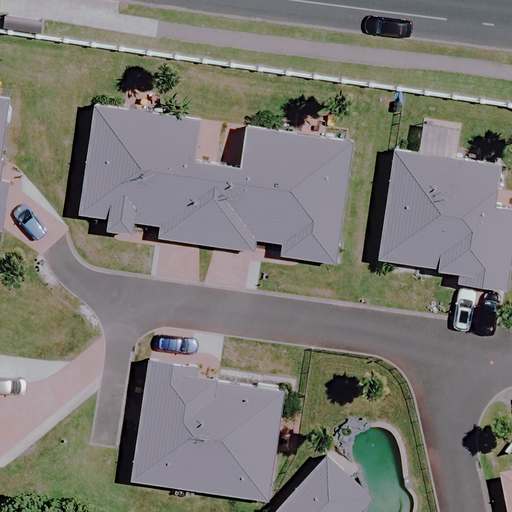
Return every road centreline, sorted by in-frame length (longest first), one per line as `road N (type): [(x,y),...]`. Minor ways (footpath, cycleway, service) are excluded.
road 1 (residential): [(71,266),(99,296),(459,349)]
road 2 (unknown): [(139,303),(96,347),(0,485)]
road 3 (residential): [(460,511),(441,414),(459,349)]
